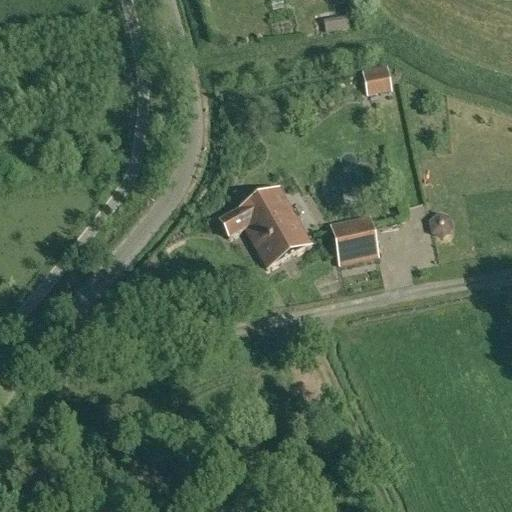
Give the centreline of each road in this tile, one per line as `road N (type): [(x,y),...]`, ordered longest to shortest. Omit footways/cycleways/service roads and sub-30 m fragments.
road 1 (track): [(22,369),(511,279)]
road 2 (tertiary): [(0,395),(155,215),(186,165),(190,115),(162,0)]
road 3 (track): [(309,320),(387,511)]
